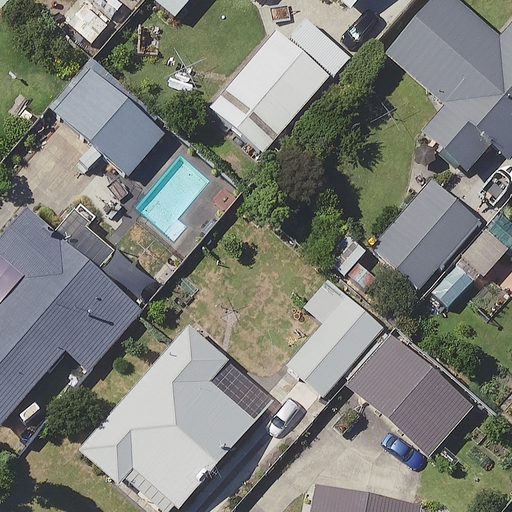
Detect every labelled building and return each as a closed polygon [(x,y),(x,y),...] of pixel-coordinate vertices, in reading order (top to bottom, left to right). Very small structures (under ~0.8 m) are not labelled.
[(151,0),(150,2),(171,20),(187,0),(151,0)] [(330,0),(344,12),(354,0),(330,0)] [(495,39),(449,0),(428,0),(381,55),(504,161),(511,151),(511,25),(509,23),(495,39)] [(107,28),(77,3),(58,26),(88,51),(107,28)] [(325,79),(271,32),(204,109),(257,156),(325,79)] [(87,71),(50,114),(125,178),(162,135),(87,71)] [(233,202),(186,158),(137,211),(185,254),(233,202)] [(474,226),(424,182),(364,249),(414,293),(474,226)] [(138,311),(20,211),(0,233),(0,271),(14,284),(0,300),(0,423),(60,354),(84,374),(138,311)] [(325,281),(300,310),(319,325),(282,367),(322,401),(382,330),(325,281)] [(224,363),(182,327),(73,452),(114,488),(127,472),(173,511),(174,511),(252,424),(206,384),(224,363)] [(385,338),(342,389),(424,459),(468,408),(385,338)] [(413,511),(415,505),(308,486),(303,511),(413,511)]
